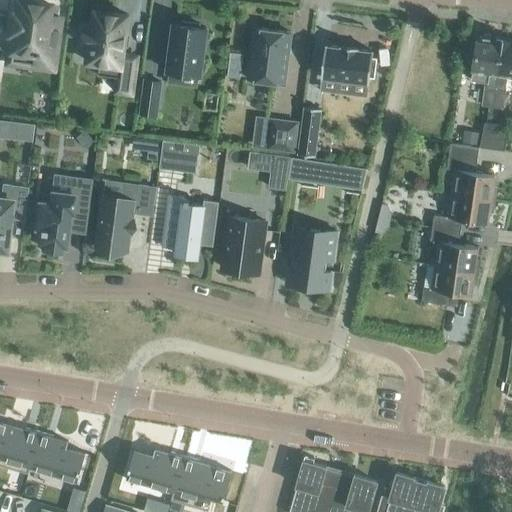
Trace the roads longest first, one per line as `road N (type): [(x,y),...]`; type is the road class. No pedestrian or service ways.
road 1 (residential): [(402,357),(157,292),(0,294)]
road 2 (residential): [(280,423),(0,378)]
road 3 (residential): [(402,443),(280,423)]
